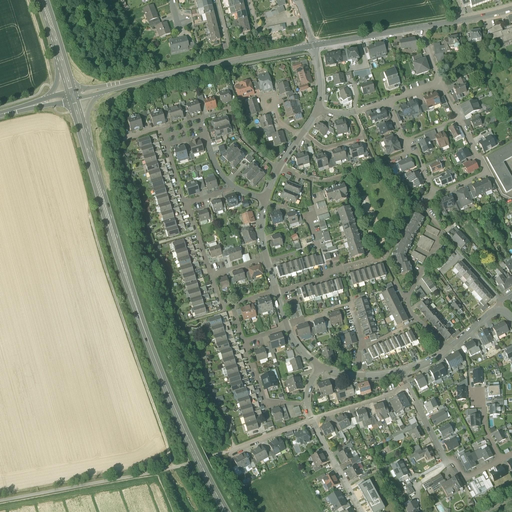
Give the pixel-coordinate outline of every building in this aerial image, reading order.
[(202,2),(204,9),(212,7),(210,0),(208,0),(202,2)] [(230,8),(235,7),(233,0),(227,0),(230,8)] [(286,5),(283,0),(268,0),(270,3),(275,1),(278,8),(280,8),(283,6),(286,5)] [(468,0),(470,5),(471,8),(493,0),(494,0),(495,2),(500,0),(499,0),(468,0)] [(146,14),(149,22),(152,21),(158,18),(152,5),(143,9),(145,15),(146,14)] [(243,5),(235,7),(237,14),(245,12),(243,5)] [(213,13),(212,7),(204,9),(205,15),(213,13)] [(247,18),(245,12),(237,14),(238,20),(247,18)] [(215,20),(213,13),(205,15),(207,22),(215,20)] [(247,18),(238,20),(240,27),(248,25),(247,18)] [(217,27),(215,20),(207,22),(208,29),(217,27)] [(158,33),(160,38),(170,34),(168,29),(166,23),(161,25),(157,26),(159,32),(158,33)] [(240,27),(241,29),(242,34),(243,34),(250,32),(248,25),(240,27)] [(501,39),(503,44),(511,41),(511,27),(509,29),(510,30),(508,30),(503,31),(501,27),(500,25),(495,27),(495,28),(488,31),(492,41),(503,37),(503,38),(501,39)] [(218,33),(217,27),(208,29),(209,32),(210,35),(218,33)] [(476,40),(476,43),(481,42),(479,31),(470,33),(471,39),(471,41),(472,41),(476,40)] [(220,40),(218,33),(210,35),(212,42),(213,42),(217,41),(220,40)] [(447,39),(448,40),(449,47),(453,46),(454,49),(459,48),(458,45),(457,37),(447,39)] [(179,50),(179,51),(188,49),(187,45),(188,45),(188,44),(187,38),(169,42),(170,47),(172,47),(173,51),(179,50)] [(411,48),(412,53),(417,52),(415,43),(414,40),(403,41),(403,42),(404,48),(405,48),(410,47),(411,48)] [(379,44),(377,45),(381,57),(386,55),(385,51),(383,46),(383,44),(381,45),(379,45),(379,44)] [(376,58),(381,57),(377,45),(375,45),(376,47),(374,47),(372,48),(376,58)] [(370,60),(376,58),(372,48),(372,46),(370,47),(370,48),(369,49),(367,50),(368,54),(370,60)] [(357,50),(345,52),(347,63),(348,62),(351,62),(352,64),(357,63),(356,61),(359,60),(357,50)] [(347,63),(345,52),(345,53),(340,55),(340,54),(339,54),(335,55),(335,54),(324,57),(324,59),(326,60),(326,63),(325,64),(326,67),(330,66),(331,65),(334,64),(335,65),(342,64),(341,63),(347,62),(347,63)] [(435,57),(438,66),(444,65),(443,54),(435,56),(435,57)] [(412,58),(414,63),(423,61),(421,55),(412,58)] [(413,64),(417,76),(429,72),(425,60),(423,61),(414,63),(413,64)] [(297,70),(299,78),(309,75),(306,67),(302,68),(297,70)] [(354,78),(358,78),(367,76),(371,75),(372,75),(370,70),(353,73),(354,78)] [(387,83),(388,88),(400,84),(398,79),(397,78),(397,77),(395,70),(394,70),(384,73),(384,74),(386,80),(387,83)] [(262,91),(262,93),(273,90),(268,74),(257,77),(259,83),(260,83),(258,78),(266,75),(268,81),(270,81),(272,89),(262,92),(262,91)] [(262,91),(262,92),(272,89),(270,81),(268,81),(266,75),(258,78),(260,83),(262,91)] [(311,83),(309,75),(299,78),(302,86),(307,85),(311,83)] [(334,82),(335,86),(343,84),(344,84),(342,75),(341,75),(333,76),(335,82),(334,82)] [(235,87),(238,99),(249,95),(249,94),(253,93),(253,94),(254,94),(253,92),(250,83),(249,81),(245,82),(245,84),(240,86),(235,87)] [(253,92),(259,91),(257,83),(256,81),(250,83),(253,92)] [(278,86),(280,95),(285,94),(290,92),(289,89),(288,89),(286,83),(278,86)] [(360,86),(363,95),(367,94),(367,93),(369,92),(370,93),(374,92),(371,83),(367,84),(364,85),(360,86)] [(400,85),(400,84),(388,88),(387,83),(384,84),(386,90),(388,91),(399,88),(400,85)] [(456,95),(457,98),(461,96),(461,95),(466,92),(464,88),(467,87),(465,83),(460,86),(453,88),(456,95)] [(343,102),(345,105),(352,101),(351,99),(351,98),(350,93),(347,89),(346,89),(339,93),(340,98),(343,102)] [(219,94),(222,104),(231,101),(230,97),(228,91),(228,92),(225,93),(224,92),(219,94)] [(435,93),(432,95),(431,95),(430,95),(429,95),(433,107),(439,104),(440,104),(438,99),(435,93)] [(429,95),(427,96),(427,97),(426,97),(423,98),(426,104),(428,109),(433,107),(429,95)] [(283,105),(285,112),(297,108),(297,107),(295,101),(297,101),(296,98),(296,97),(289,99),(290,103),(283,105)] [(439,104),(440,106),(447,104),(444,99),(444,97),(438,99),(440,104),(439,104)] [(216,108),(213,99),(210,100),(209,99),(204,101),(204,103),(207,111),(216,108)] [(247,102),(251,115),(259,112),(255,100),(247,102)] [(187,106),(190,116),(200,113),(198,105),(197,101),(192,102),(193,104),(187,106)] [(410,104),(407,105),(411,116),(415,114),(415,113),(418,112),(419,112),(417,108),(414,101),(409,103),(410,104)] [(461,107),(465,117),(470,114),(480,110),(476,101),(461,107)] [(426,104),(420,107),(423,113),(429,111),(428,109),(426,104)] [(411,116),(407,105),(399,108),(401,113),(403,116),(404,118),(407,116),(407,117),(411,116)] [(180,107),(174,109),(177,120),(183,118),(181,111),(180,107)] [(299,114),(297,108),(285,112),(287,118),(295,116),(299,115),(299,114)] [(171,122),(177,120),(174,109),(168,111),(167,111),(169,115),(171,122)] [(369,116),(370,121),(375,119),(376,122),(387,118),(386,114),(384,110),(380,112),(379,111),(376,113),(372,115),(368,116),(369,116)] [(150,114),(154,127),(165,124),(161,111),(158,112),(158,113),(154,114),(153,114),(150,114)] [(127,119),(131,132),(143,129),(139,116),(136,117),(135,118),(131,119),(130,118),(127,119)] [(262,125),(264,129),(267,128),(272,126),(273,126),(272,126),(270,120),(271,120),(269,116),(259,119),(261,125),(262,125)] [(212,122),(217,138),(220,137),(232,134),(230,128),(227,117),(212,122)] [(481,126),(480,123),(478,119),(475,120),(471,122),(473,129),(481,126)] [(314,130),(318,133),(323,137),(327,131),(328,131),(324,128),(319,124),(314,130)] [(380,135),(382,136),(393,131),(390,124),(385,126),(379,129),(380,132),(380,133),(380,135)] [(327,131),(334,136),(333,130),(329,127),(327,126),(326,125),(324,128),(328,131),(327,131)] [(448,129),(454,139),(455,139),(460,136),(460,135),(456,127),(455,126),(448,129)] [(275,134),(273,129),(268,131),(265,132),(267,138),(272,137),(272,135),(275,134)] [(272,137),(275,146),(285,143),(282,132),(275,134),(272,135),(272,137)] [(429,142),(432,141),(429,133),(423,135),(426,141),(428,140),(429,142)] [(436,140),(440,149),(448,146),(443,134),(437,136),(435,137),(436,140)] [(141,148),(141,149),(151,146),(149,141),(151,140),(150,137),(138,140),(140,146),(141,145),(142,148),(141,148)] [(491,147),(494,145),(490,138),(490,137),(484,140),(481,141),(482,142),(479,144),(484,152),(491,148),(491,147)] [(387,152),(388,155),(400,150),(399,146),(397,146),(396,144),(397,143),(396,139),(394,139),(391,140),(390,139),(385,142),(380,144),(382,148),(384,148),(384,149),(385,150),(385,151),(386,151),(387,152)] [(423,153),(427,152),(427,153),(428,153),(429,152),(429,151),(432,150),(429,142),(428,140),(426,141),(419,143),(421,148),(421,147),(422,149),(421,149),(423,153)] [(192,152),(192,155),(193,155),(199,153),(199,154),(203,152),(200,142),(197,143),(196,142),(193,143),(193,144),(190,145),(192,152)] [(511,143),(486,158),(492,169),(503,163),(511,157),(511,143)] [(153,145),(151,146),(141,149),(142,154),(144,153),(144,156),(143,157),(153,154),(152,149),(154,148),(153,145)] [(361,145),(355,146),(358,157),(363,155),(364,155),(363,152),(361,145)] [(178,161),(180,162),(187,160),(188,160),(186,154),(184,146),(174,150),(175,153),(174,154),(176,159),(177,158),(178,161)] [(226,161),(234,168),(235,168),(245,157),(239,152),(232,146),(222,157),(226,161)] [(355,157),(358,157),(355,146),(349,148),(352,156),(352,158),(355,157)] [(343,148),(337,150),(340,160),(346,159),(345,154),(343,148)] [(239,152),(245,157),(247,155),(241,149),(239,152)] [(335,162),(340,160),(337,150),(332,152),(334,159),(335,162)] [(469,154),(468,154),(467,153),(466,150),(459,154),(458,154),(456,154),(456,156),(457,158),(458,158),(460,162),(465,160),(470,157),(471,156),(469,154)] [(155,153),(153,154),(143,157),(145,162),(146,162),(147,164),(146,165),(156,162),(154,157),(156,156),(155,153)] [(306,154),(300,155),(303,165),(309,164),(306,154)] [(324,154),(320,156),(323,167),(328,166),(328,165),(327,161),(326,161),(327,160),(326,158),(325,157),(324,154)] [(298,167),(303,165),(300,155),(295,157),(298,167)] [(318,168),(323,167),(320,156),(315,157),(316,160),(315,161),(316,163),(317,163),(318,168)] [(400,170),(401,173),(414,168),(410,159),(404,162),(404,161),(398,164),(400,170)] [(158,161),(156,162),(146,165),(147,170),(149,170),(150,172),(148,173),(158,170),(157,165),(159,164),(158,161)] [(465,167),(468,174),(477,169),(474,162),(471,163),(468,165),(465,167)] [(429,167),(432,174),(442,170),(442,169),(439,163),(437,163),(429,167)] [(511,189),(511,179),(503,163),(492,169),(506,193),(511,189)] [(242,175),(254,187),(265,175),(252,164),(242,175)] [(160,169),(158,170),(148,173),(150,178),(151,178),(152,181),(151,181),(161,178),(159,173),(161,172),(160,169)] [(413,182),(416,189),(423,185),(419,175),(418,176),(417,174),(416,174),(412,176),(407,178),(410,184),(413,182)] [(434,180),(435,184),(436,185),(438,185),(439,185),(440,185),(441,187),(452,182),(452,181),(449,175),(449,174),(446,175),(444,176),(445,177),(441,178),(434,180)] [(163,177),(161,178),(151,181),(153,186),(154,186),(155,189),(153,189),(163,186),(162,181),(164,181),(163,177)] [(205,181),(208,190),(217,187),(214,178),(209,180),(205,181)] [(487,180),(479,183),(484,193),(491,190),(489,184),(487,180)] [(186,188),(188,195),(194,194),(199,193),(198,190),(196,182),(195,182),(188,184),(189,187),(186,188)] [(281,198),(295,204),(296,201),(301,188),(287,182),(281,198)] [(477,196),(484,193),(479,183),(472,186),(474,191),(477,196)] [(335,201),(335,203),(337,203),(336,202),(339,201),(339,202),(346,200),(345,195),(346,194),(343,185),(340,186),(339,186),(338,186),(338,187),(334,188),(334,187),(331,188),(331,190),(328,191),(327,190),(326,191),(326,192),(325,192),(328,203),(329,202),(329,201),(332,201),(332,202),(335,201)] [(165,186),(163,186),(153,189),(155,194),(156,194),(157,197),(156,197),(166,194),(164,189),(166,189),(165,186)] [(459,201),(462,206),(465,204),(466,206),(472,203),(465,189),(456,194),(459,201)] [(168,194),(166,194),(156,197),(158,202),(159,205),(158,205),(159,206),(168,202),(167,197),(169,197),(168,194)] [(225,198),(228,207),(232,206),(232,207),(233,207),(238,205),(238,204),(235,195),(225,198)] [(444,208),(444,210),(450,208),(450,209),(454,207),(452,201),(450,196),(440,201),(441,203),(439,204),(441,210),(444,208)] [(210,202),(214,212),(218,211),(218,212),(223,211),(223,210),(222,206),(221,203),(218,201),(217,202),(216,201),(210,202)] [(171,202),(168,202),(159,206),(160,211),(161,210),(162,213),(161,213),(161,214),(171,210),(169,206),(171,205),(171,202)] [(339,216),(350,213),(350,212),(351,210),(349,210),(348,207),(337,211),(339,216)] [(173,210),(171,210),(161,214),(163,219),(164,218),(165,221),(163,221),(164,222),(173,219),(172,214),(174,213),(173,210)] [(200,219),(200,222),(201,222),(202,225),(208,224),(207,220),(209,219),(208,216),(207,210),(198,213),(199,216),(197,216),(198,220),(200,219)] [(270,215),(273,224),(276,223),(277,224),(282,222),(281,216),(279,212),(270,215)] [(244,221),(245,225),(249,224),(254,222),(251,213),(243,216),(244,221)] [(287,215),(290,225),(298,223),(296,217),(295,213),(287,215)] [(341,222),(341,221),(352,218),(351,216),(352,215),(350,214),(350,213),(339,216),(341,222)] [(317,217),(319,223),(324,221),(330,219),(328,214),(317,217)] [(399,267),(402,275),(411,272),(410,269),(409,269),(408,268),(410,267),(409,263),(407,264),(406,260),(404,260),(403,257),(405,257),(405,256),(403,256),(404,253),(406,253),(408,249),(407,248),(408,247),(409,248),(411,244),(410,244),(412,241),(410,240),(411,239),(413,239),(414,237),(412,236),(413,234),(415,235),(417,232),(419,229),(417,228),(418,226),(419,227),(421,224),(419,224),(420,222),(422,223),(424,220),(414,215),(411,220),(412,220),(411,222),(408,227),(407,227),(404,232),(405,233),(404,234),(401,239),(402,240),(399,245),(400,245),(399,247),(398,246),(394,253),(393,253),(392,255),(392,257),(394,257),(396,265),(397,265),(398,267),(397,267),(397,268),(399,267)] [(176,218),(173,219),(164,222),(165,227),(166,226),(167,229),(166,229),(166,230),(176,227),(174,222),(176,221),(176,218)] [(341,222),(343,227),(353,224),(354,224),(353,223),(354,221),(353,220),(352,218),(341,221),(341,222)] [(344,233),(344,232),(355,229),(354,227),(355,225),(354,225),(353,224),(343,227),(342,227),(344,232),(344,233)] [(178,226),(176,227),(166,230),(168,235),(169,234),(170,237),(168,238),(169,238),(179,235),(177,230),(179,229),(178,226)] [(346,238),(357,234),(356,234),(357,232),(356,231),(355,229),(344,232),(344,233),(346,238)] [(447,234),(452,239),(457,234),(452,229),(447,234)] [(242,232),(246,244),(255,241),(254,237),(253,234),(252,230),(250,230),(242,232)] [(452,239),(461,249),(468,242),(459,232),(457,234),(452,239)] [(346,238),(348,243),(358,240),(359,240),(358,238),(359,236),(357,235),(357,234),(346,238)] [(277,245),(277,246),(280,246),(283,245),(280,235),(271,238),(273,242),(274,246),(277,245)] [(173,243),(175,252),(185,249),(184,244),(186,243),(185,240),(173,243)] [(349,249),(360,245),(360,244),(360,243),(359,242),(358,240),(348,243),(347,243),(349,249)] [(209,249),(212,258),(222,255),(221,252),(219,245),(217,246),(210,248),(209,249)] [(360,245),(349,249),(352,258),(363,255),(362,251),(363,250),(361,249),(360,245)] [(187,248),(185,249),(175,252),(178,260),(188,257),(186,252),(188,251),(187,248)] [(229,256),(231,262),(242,258),(241,256),(239,248),(234,250),(228,251),(227,252),(229,256)] [(250,261),(248,254),(241,256),(242,258),(243,263),(250,261)] [(178,260),(179,265),(180,268),(190,265),(189,260),(191,259),(190,256),(188,257),(178,260)] [(313,268),(318,267),(316,258),(315,256),(310,258),(313,268)] [(307,270),(313,268),(310,258),(304,259),(307,270)] [(302,272),(307,270),(304,259),(299,261),(302,272)] [(296,273),(302,272),(299,261),(293,263),(296,273)] [(291,275),(296,273),(293,263),(288,264),(291,275)] [(454,268),(458,273),(464,267),(460,263),(454,268)] [(192,264),(190,265),(180,268),(182,273),(183,273),(184,276),(193,273),(191,268),(193,267),(192,264)] [(285,277),(291,275),(288,264),(282,266),(285,277)] [(382,265),(377,267),(380,278),(386,276),(382,265)] [(249,272),(251,278),(252,278),(262,275),(260,266),(249,270),(249,272)] [(280,278),(285,277),(282,266),(276,268),(278,274),(280,278)] [(377,267),(371,268),(375,280),(380,278),(377,267)] [(468,272),(464,267),(458,273),(462,277),(468,272)] [(371,268),(366,270),(369,281),(375,280),(371,268)] [(366,270),(360,272),(364,283),(369,281),(366,270)] [(234,278),(235,282),(239,281),(244,279),(245,279),(242,271),(232,274),(234,278)] [(195,272),(193,273),(184,276),(183,276),(184,281),(186,281),(187,284),(195,281),(194,276),(196,276),(195,272)] [(360,272),(355,273),(358,284),(364,283),(360,272)] [(472,276),(468,272),(462,277),(466,282),(472,276)] [(505,291),(510,288),(502,275),(500,273),(499,272),(497,274),(497,275),(499,278),(495,281),(499,286),(500,285),(505,291)] [(353,286),(358,284),(355,273),(349,275),(351,281),(353,286)] [(511,286),(511,280),(510,278),(508,280),(505,275),(504,274),(502,275),(510,288),(511,286)] [(472,276),(466,282),(470,286),(476,281),(477,281),(472,276)] [(219,280),(222,290),(229,287),(226,277),(219,280)] [(340,280),(334,282),(337,292),(343,291),(340,280)] [(197,281),(195,281),(187,284),(185,284),(187,289),(188,289),(189,292),(198,289),(196,284),(198,284),(197,281)] [(480,286),(476,281),(470,286),(470,287),(474,291),(480,286)] [(334,282),(329,283),(332,294),(337,292),(334,282)] [(329,283),(323,285),(326,296),(332,294),(329,283)] [(323,285),(318,287),(321,297),(326,296),(323,285)] [(311,286),(306,288),(309,298),(314,296),(312,288),(311,286)] [(484,290),(480,286),(474,291),(478,296),(484,290)] [(318,287),(312,288),(314,296),(315,299),(321,297),(318,287)] [(303,300),(309,298),(306,288),(300,289),(302,295),(303,300)] [(200,289),(198,289),(189,292),(188,292),(189,297),(191,297),(192,300),(200,297),(199,292),(201,292),(200,289)] [(381,295),(384,300),(394,295),(392,290),(388,291),(381,295)] [(488,295),(484,290),(478,296),(482,300),(488,295)] [(397,300),(394,295),(384,300),(387,305),(397,300)] [(488,295),(482,300),(486,305),(492,299),(488,295)] [(202,297),(200,297),(192,300),(190,300),(192,306),(193,305),(194,308),(203,305),(201,300),(203,300),(202,297)] [(264,302),(267,312),(273,310),(269,297),(266,298),(267,301),(264,302)] [(356,302),(357,308),(368,305),(366,299),(360,301),(356,302)] [(262,314),(267,312),(264,302),(261,302),(261,300),(258,301),(259,306),(262,314)] [(400,305),(397,300),(387,305),(389,310),(400,305)] [(417,307),(421,312),(430,306),(425,301),(417,307)] [(457,302),(457,303),(455,304),(452,306),(457,313),(460,311),(462,309),(457,302)] [(205,305),(203,305),(194,308),(193,309),(195,314),(196,313),(197,317),(206,314),(204,309),(206,308),(205,305)] [(369,311),(368,305),(357,308),(359,314),(369,311)] [(402,310),(400,305),(389,310),(392,316),(402,310)] [(253,306),(246,307),(250,319),(256,317),(254,311),(253,306)] [(425,317),(434,310),(430,306),(421,312),(421,313),(425,317)] [(244,321),(250,319),(246,307),(240,309),(242,315),(244,321)] [(405,316),(402,310),(392,316),(395,321),(405,316)] [(429,322),(430,321),(437,315),(434,310),(425,317),(429,322)] [(371,317),(369,311),(359,314),(361,320),(371,317)] [(330,322),(331,325),(342,322),(339,312),(328,315),(330,322)] [(212,325),(213,328),(221,325),(220,320),(222,319),(220,315),(218,315),(219,317),(209,320),(211,325),(212,325)] [(430,321),(434,326),(442,319),(438,315),(437,315),(430,321)] [(408,321),(405,316),(395,321),(397,326),(408,321)] [(373,322),(371,317),(361,320),(363,325),(373,322)] [(434,326),(437,331),(446,324),(442,319),(434,326)] [(315,328),(317,334),(322,333),(321,331),(326,329),(324,323),(323,320),(313,322),(315,328)] [(374,328),(373,322),(363,325),(364,331),(374,328)] [(504,323),(493,329),(497,337),(508,332),(504,323)] [(223,324),(221,325),(213,328),(212,328),(213,333),(214,333),(215,336),(224,333),(222,328),(224,327),(223,324)] [(299,336),(299,337),(300,337),(310,334),(309,331),(307,324),(303,325),(303,326),(297,328),(297,330),(299,336)] [(441,336),(442,336),(450,329),(446,324),(437,331),(441,336)] [(376,333),(374,328),(364,331),(366,337),(369,336),(375,334),(376,334),(376,333)] [(454,334),(450,329),(442,336),(446,341),(451,337),(454,334)] [(451,337),(453,339),(460,333),(458,331),(454,334),(451,337)] [(478,335),(483,345),(484,346),(490,343),(493,342),(492,340),(487,331),(478,335)] [(226,332),(224,333),(215,336),(214,336),(216,341),(217,341),(218,344),(226,341),(225,336),(227,336),(226,332)] [(411,332),(405,334),(410,344),(416,342),(411,332)] [(344,336),(347,346),(356,343),(353,333),(348,335),(344,336)] [(270,343),(272,350),(273,350),(280,348),(280,347),(284,345),(284,346),(285,346),(281,334),(275,336),(275,337),(269,338),(270,343)] [(405,334),(400,337),(405,347),(410,344),(405,334)] [(400,337),(395,340),(399,348),(400,349),(405,347),(400,337)] [(394,338),(389,341),(394,351),(399,348),(395,340),(394,338)] [(228,340),(226,341),(218,344),(217,344),(218,349),(219,349),(220,352),(229,349),(227,344),(229,344),(228,340)] [(389,341),(384,343),(389,353),(394,351),(389,341)] [(468,353),(475,350),(476,349),(474,344),(472,342),(464,346),(468,354),(468,353)] [(478,342),(474,344),(476,349),(478,348),(480,352),(482,350),(480,346),(478,342)] [(384,343),(379,346),(383,354),(384,356),(389,353),(384,343)] [(378,345),(373,347),(378,357),(383,354),(379,346),(378,345)] [(373,360),(378,357),(373,347),(368,350),(373,360)] [(232,348),(229,349),(220,352),(223,360),(233,357),(231,352),(233,351),(232,348)] [(322,350),(325,360),(333,357),(330,348),(322,350)] [(254,352),(257,362),(259,361),(267,359),(266,355),(264,349),(254,352)] [(447,364),(450,369),(452,368),(460,364),(462,363),(457,353),(445,360),(447,364)] [(235,356),(233,357),(223,360),(225,368),(235,365),(234,360),(236,360),(235,356)] [(290,362),(291,366),(293,372),(302,369),(299,359),(295,361),(290,362)] [(237,364),(235,365),(225,368),(228,376),(238,373),(236,368),(238,368),(237,364)] [(441,365),(435,368),(441,378),(446,375),(443,369),(441,365)] [(435,381),(441,378),(435,368),(429,371),(432,376),(435,381)] [(275,370),(269,372),(270,375),(273,373),(275,380),(278,379),(275,370)] [(474,373),(473,373),(474,385),(482,384),(481,372),(480,372),(474,373)] [(240,373),(238,373),(228,376),(230,384),(240,381),(239,376),(241,376),(240,373)] [(262,380),(265,390),(272,387),(274,387),(273,386),(276,385),(277,386),(275,380),(273,373),(270,375),(271,377),(265,379),(262,380)] [(422,377),(427,386),(432,383),(430,378),(428,374),(422,377)] [(414,380),(420,390),(420,389),(426,386),(427,386),(422,377),(422,376),(414,380)] [(286,382),(288,388),(298,384),(298,382),(300,381),(299,378),(294,380),(288,381),(286,382)] [(242,381),(240,381),(230,384),(233,393),(235,392),(243,389),(241,385),(243,384),(242,381)] [(326,384),(324,385),(327,396),(333,394),(332,392),(330,386),(329,381),(326,382),(326,384)] [(360,394),(361,395),(370,392),(367,383),(358,386),(359,391),(360,394)] [(299,387),(298,384),(288,388),(290,393),(292,393),(298,391),(303,389),(302,386),(299,387)] [(321,397),(327,396),(324,385),(321,386),(320,384),(317,384),(319,390),(321,397)] [(343,396),(344,399),(354,395),(351,386),(337,390),(338,393),(340,397),(343,396)] [(499,387),(493,387),(489,388),(487,388),(488,398),(494,397),(499,397),(499,391),(499,387)] [(247,388),(243,389),(235,392),(238,400),(248,397),(246,392),(248,391),(247,388)] [(456,389),(457,401),(466,400),(465,389),(456,389)] [(402,394),(396,397),(403,411),(409,408),(409,407),(402,394)] [(249,396),(248,397),(238,400),(240,408),(250,405),(249,400),(250,399),(249,396)] [(405,414),(403,411),(396,397),(389,401),(395,412),(398,418),(399,418),(405,415),(405,414)] [(424,406),(428,413),(437,408),(434,401),(424,406)] [(252,404),(250,405),(240,408),(243,416),(253,413),(251,408),(253,407),(252,404)] [(381,416),(384,420),(385,423),(386,424),(392,421),(388,415),(388,414),(387,410),(385,410),(383,404),(378,405),(381,416)] [(497,415),(499,415),(499,412),(500,412),(500,409),(499,409),(499,405),(492,406),(489,406),(489,416),(492,416),(497,415)] [(279,408),(284,421),(289,419),(284,406),(279,408)] [(293,409),(296,417),(302,415),(299,407),(293,409)] [(273,416),(275,421),(283,418),(279,408),(271,411),(272,413),(271,414),(272,416),(273,416)] [(430,418),(434,426),(447,419),(444,412),(443,411),(439,414),(430,418)] [(255,412),(253,413),(243,416),(245,424),(255,421),(254,416),(256,416),(255,412)] [(344,415),(340,417),(345,428),(350,426),(348,423),(347,421),(348,420),(347,418),(346,418),(344,415)] [(471,426),(471,428),(472,428),(478,427),(479,427),(479,423),(480,423),(479,419),(478,416),(476,416),(470,416),(470,420),(471,426)] [(341,430),(345,428),(340,417),(335,420),(337,423),(336,424),(338,426),(341,430)] [(360,429),(363,428),(362,422),(359,423),(356,424),(355,419),(358,418),(357,417),(350,419),(351,420),(351,421),(354,426),(358,424),(360,429)] [(408,420),(411,426),(416,423),(417,423),(414,417),(408,420)] [(257,420),(255,421),(245,424),(248,433),(258,429),(256,424),(258,424),(257,420)] [(326,438),(328,439),(332,437),(331,434),(334,432),(332,428),(329,423),(320,428),(325,437),(326,439),(326,438)] [(440,433),(443,438),(450,434),(453,433),(452,431),(448,425),(438,430),(440,434),(440,433)] [(407,432),(408,432),(406,428),(405,429),(401,431),(402,434),(397,437),(399,440),(403,438),(403,437),(405,436),(404,434),(407,432)] [(414,433),(417,440),(423,437),(418,428),(412,431),(414,433)] [(304,444),(305,445),(305,443),(309,442),(308,439),(309,439),(309,438),(306,432),(305,431),(300,434),(298,433),(297,434),(294,435),(297,441),(299,440),(300,442),(304,444)] [(494,435),(498,443),(506,440),(505,439),(503,434),(501,431),(498,433),(494,435)] [(279,439),(274,442),(280,452),(285,450),(285,449),(283,445),(279,439)] [(448,452),(458,446),(456,443),(454,439),(450,441),(444,444),(448,452)] [(275,455),(280,452),(274,442),(269,445),(272,451),(274,455),(275,455)] [(343,447),(345,451),(348,450),(353,447),(350,443),(343,447)] [(262,447),(257,450),(262,460),(267,457),(268,457),(266,453),(262,447)] [(483,458),(484,461),(492,457),(488,448),(480,452),(483,458)] [(422,453),(420,449),(412,454),(413,457),(414,457),(418,455),(417,455),(422,453)] [(429,449),(423,452),(425,455),(428,460),(434,457),(429,449)] [(257,463),(262,460),(257,450),(251,453),(255,459),(257,463)] [(337,455),(340,460),(350,454),(348,450),(345,451),(343,452),(342,452),(340,453),(340,454),(337,455)] [(479,450),(474,453),(469,455),(473,463),(478,460),(483,458),(480,452),(479,450)] [(311,457),(314,462),(323,457),(320,452),(317,454),(317,453),(315,454),(315,455),(313,456),(311,457)] [(244,454),(239,457),(245,468),(250,465),(248,461),(244,454)] [(352,458),(350,454),(340,460),(342,464),(345,462),(346,463),(348,462),(348,461),(349,460),(353,459),(352,458)] [(467,471),(468,471),(475,467),(473,463),(469,455),(469,454),(465,456),(463,456),(460,458),(466,470),(467,470),(467,471)] [(349,460),(352,464),(356,461),(359,460),(357,456),(352,458),(353,459),(349,460)] [(240,470),(245,468),(239,457),(234,460),(237,466),(240,470)] [(326,463),(323,457),(314,462),(317,467),(317,468),(320,466),(326,463)] [(408,475),(401,462),(401,463),(395,465),(392,467),(393,470),(397,477),(398,480),(402,478),(407,475),(408,475)] [(234,468),(237,476),(242,474),(240,470),(237,466),(234,468)] [(346,472),(348,476),(359,470),(356,466),(352,468),(351,468),(349,469),(349,470),(346,472)] [(502,476),(505,475),(501,467),(497,469),(497,468),(493,470),(494,471),(490,473),(494,481),(502,477),(502,476)] [(361,475),(359,470),(348,476),(351,480),(354,479),(355,479),(357,478),(357,477),(361,475)] [(323,479),(326,484),(335,479),(332,474),(326,477),(323,479)] [(422,485),(425,491),(430,488),(443,480),(440,475),(422,485)] [(472,491),(475,497),(480,494),(479,491),(485,488),(486,491),(490,489),(486,481),(483,476),(476,480),(469,484),(472,491)] [(441,487),(447,497),(450,495),(451,496),(452,496),(458,492),(460,493),(462,492),(463,490),(462,488),(457,480),(456,477),(451,480),(445,484),(443,480),(430,488),(433,492),(441,487)] [(457,480),(462,488),(465,486),(461,478),(457,480)] [(338,485),(335,479),(326,484),(329,489),(329,490),(332,487),(338,485)] [(369,480),(358,487),(371,511),(378,511),(385,509),(369,480)] [(405,490),(408,496),(414,493),(411,487),(412,486),(410,484),(406,486),(407,489),(405,490)] [(339,492),(325,499),(327,502),(330,503),(331,503),(332,506),(343,500),(339,492)] [(343,500),(332,506),(335,511),(341,508),(346,505),(345,505),(343,500)] [(407,511),(412,511),(416,510),(419,509),(415,501),(412,503),(405,507),(407,511)]
